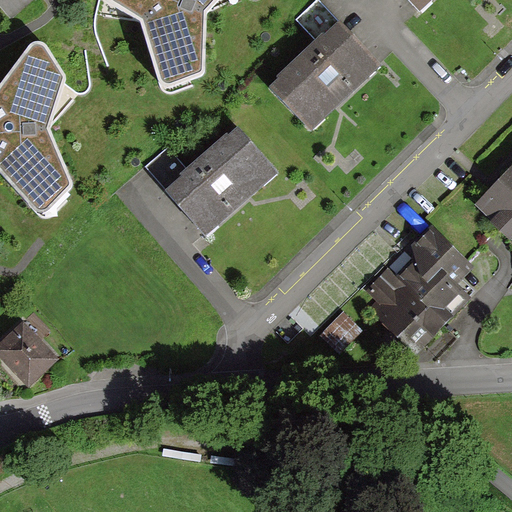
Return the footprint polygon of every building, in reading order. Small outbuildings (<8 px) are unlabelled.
[(103,0),(143,22),(162,80),(167,84),(172,86),(208,71),(208,9),(216,0),(103,0)] [(441,0),(405,0),(422,18),(441,0)] [(342,23),(269,87),(311,134),(383,70),(342,23)] [(32,44),(0,86),(0,171),(34,210),(41,212),(45,212),(73,184),(49,127),(66,76),(46,46),(42,42),(36,42),(32,44)] [(236,128),(162,190),(201,238),(276,176),(236,128)] [(511,169),(476,208),(511,241),(511,169)] [(396,277),(445,325),(467,303),(455,291),(473,273),(429,230),(410,249),(409,265),(396,277)] [(413,358),(445,325),(396,277),(388,268),(355,301),(413,358)] [(345,315),(324,336),(339,351),(360,331),(345,315)] [(57,358),(24,321),(0,342),(0,343),(31,380),(57,358)]
